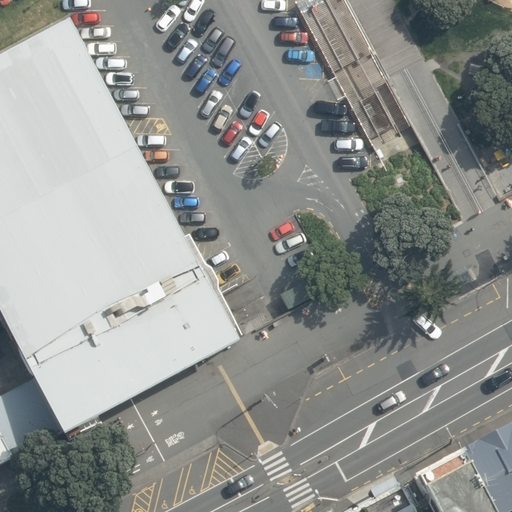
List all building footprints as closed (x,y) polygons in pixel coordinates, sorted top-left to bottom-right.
[(338,0),(307,13),(379,155),(418,134),(388,79),(345,0),(338,0)] [(81,23),(0,63),(0,301),(64,429),(241,341),(81,23)] [(0,467),(61,435),(32,380),(0,396),(0,467)] [(511,419),(455,450),(488,511),(505,511),(511,509),(511,419)] [(488,511),(455,450),(407,476),(427,511),(488,511)] [(338,511),(406,511),(391,484),(338,511)]
